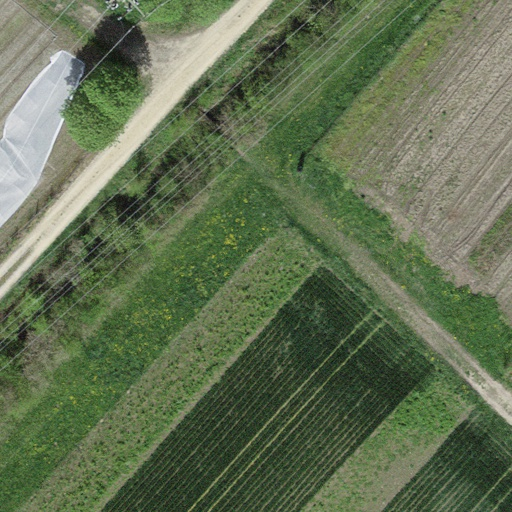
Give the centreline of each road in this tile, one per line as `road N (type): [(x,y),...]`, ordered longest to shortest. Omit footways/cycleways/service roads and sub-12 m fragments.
road 1 (track): [(301,212),(24,511)]
road 2 (track): [(258,0),(0,289)]
road 3 (track): [(301,212),(511,409)]
